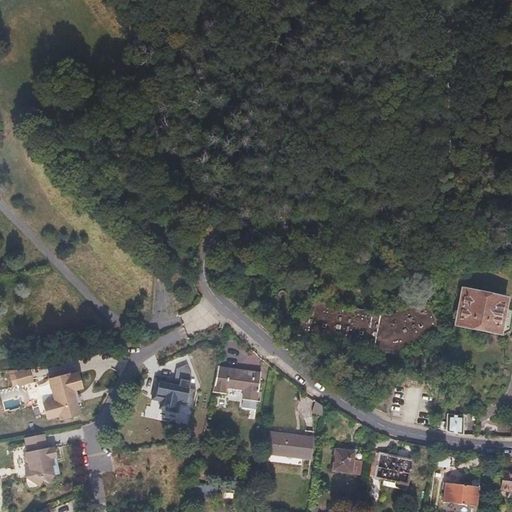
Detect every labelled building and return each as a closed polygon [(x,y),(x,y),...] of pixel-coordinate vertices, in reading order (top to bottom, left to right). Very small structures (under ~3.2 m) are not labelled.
[(386,315),(304,298),(298,332),(392,351),(438,330),(435,323),(440,321),(432,303),(432,300),(432,296),(434,293),(435,291),(437,290),(440,289),(442,290),(450,284),(443,283),(438,283),(433,285),(430,287),(427,291),(425,296),(425,304),(422,298),(386,315)] [(442,290),(464,294),(459,322),(476,326),(477,323),(496,327),(494,334),(503,335),(509,331),(511,314),(511,310),(510,309),(501,308),(502,301),(468,294),(469,288),(450,284),(442,290)] [(172,382),(153,379),(149,398),(160,401),(158,408),(175,411),(177,404),(190,407),(194,389),(187,387),(189,375),(185,364),(175,369),(172,382)] [(10,375),(13,387),(33,382),(30,369),(10,375)] [(224,371),(215,370),(211,393),(223,395),(224,388),(242,390),(241,401),(255,403),(258,373),(225,369),(224,371)] [(70,373),(49,379),(55,401),(44,404),(48,419),(60,416),(61,419),(81,414),(74,390),(83,388),(79,372),(70,374),(70,373)] [(462,416),(446,415),(445,432),(461,436),(462,416)] [(45,447),(43,433),(23,437),(26,451),(24,452),(24,453),(22,456),(24,461),(26,462),(28,470),(24,476),(26,477),(25,479),(26,483),(30,486),(35,485),(35,484),(37,485),(42,479),(47,483),(52,475),(51,465),(53,465),(52,457),(55,457),(53,447),(47,448),(47,447),(45,447)] [(310,441),(269,435),(267,452),(308,458),(310,441)] [(353,453),(333,451),(331,473),(350,476),(353,453)] [(411,459),(372,455),(370,479),(408,483),(411,459)] [(511,467),(501,466),(499,487),(511,489),(511,467)] [(477,488),(444,484),(442,504),(475,508),(477,488)]
